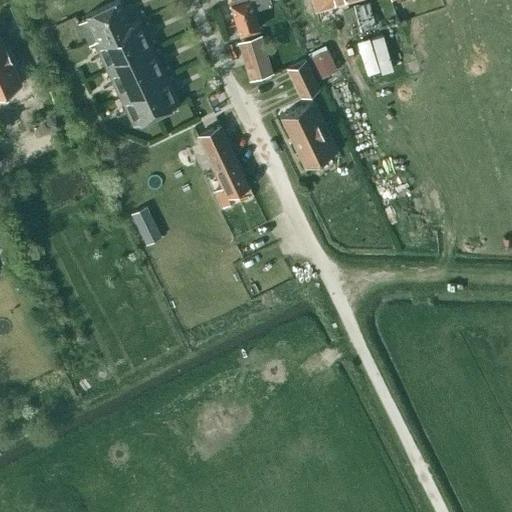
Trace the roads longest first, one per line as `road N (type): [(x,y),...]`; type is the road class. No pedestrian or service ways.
road 1 (track): [(441,511),(328,278)]
road 2 (track): [(328,278),(511,279)]
road 3 (track): [(328,278),(246,115)]
road 4 (residential): [(246,115),(191,0)]
